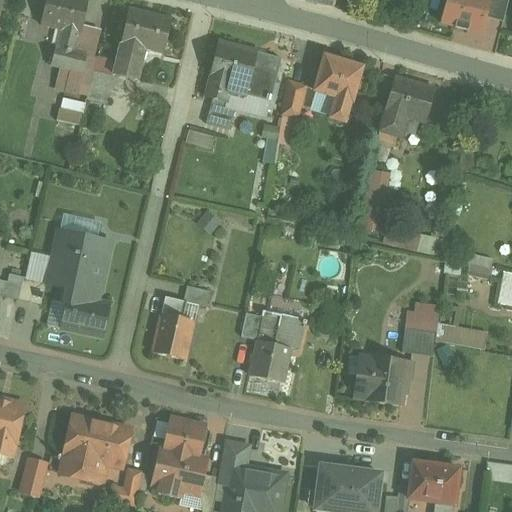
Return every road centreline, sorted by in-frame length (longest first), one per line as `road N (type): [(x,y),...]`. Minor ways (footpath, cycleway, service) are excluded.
road 1 (residential): [(511,455),(303,427),(117,382)]
road 2 (residential): [(209,0),(117,382)]
road 3 (residential): [(272,14),(511,83)]
